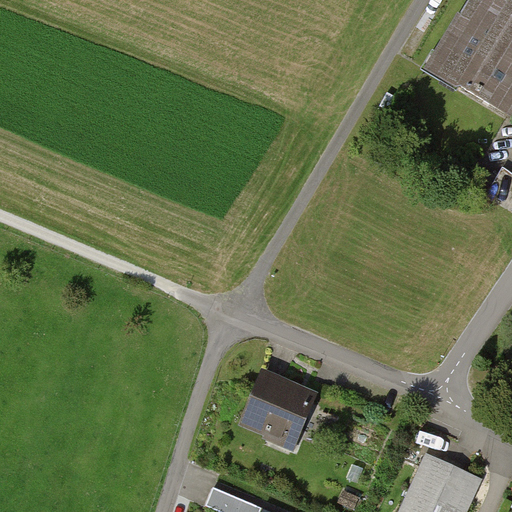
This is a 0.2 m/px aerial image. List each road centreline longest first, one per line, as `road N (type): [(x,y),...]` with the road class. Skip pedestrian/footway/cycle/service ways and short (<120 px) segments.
road 1 (track): [(0,218),(234,317),(427,0)]
road 2 (residential): [(438,396),(234,317),(166,511)]
road 3 (residential): [(438,396),(511,287)]
